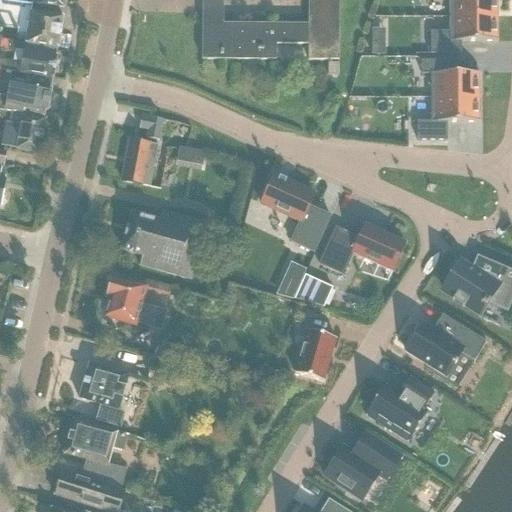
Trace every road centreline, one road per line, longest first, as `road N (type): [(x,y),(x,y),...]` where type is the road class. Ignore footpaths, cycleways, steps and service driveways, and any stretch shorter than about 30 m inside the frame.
road 1 (residential): [(267,511),(444,230)]
road 2 (unclassified): [(0,489),(55,256)]
road 3 (residential): [(320,159),(184,97),(97,78)]
road 4 (residential): [(320,159),(485,165),(502,175)]
road 5 (unclassified): [(55,256),(97,78)]
road 6 (residential): [(444,230),(320,159)]
